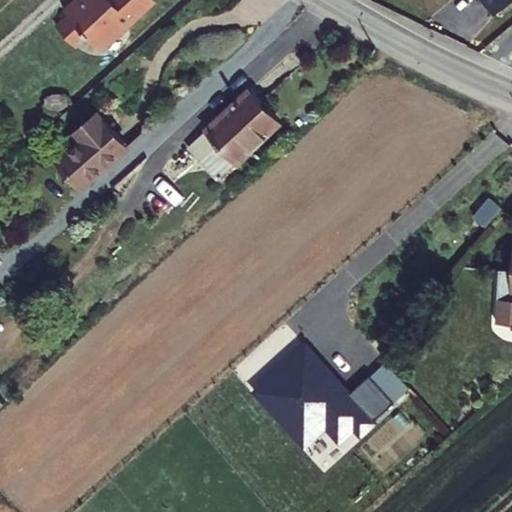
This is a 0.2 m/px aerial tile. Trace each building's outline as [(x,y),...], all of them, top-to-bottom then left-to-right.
[(83,0),(65,17),(72,26),(59,38),(77,57),(90,45),(99,55),(152,6),(145,0),(83,0)] [(472,0),(484,13),(499,0),(472,0)] [(284,117),(250,80),(190,135),(224,172),(284,117)] [(83,182),(127,143),(96,109),(76,127),(84,136),(60,157),(83,182)] [(511,245),(510,245),(509,267),(496,267),(494,320),(510,321),(509,327),(511,327),(511,245)]
